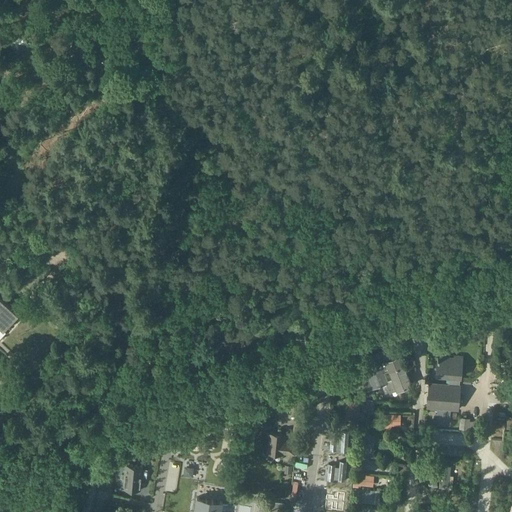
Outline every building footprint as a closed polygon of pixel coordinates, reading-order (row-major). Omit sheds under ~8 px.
[(146,12),(114,45),(130,60),(162,28),(146,12)] [(3,29),(2,42),(40,47),(41,33),(3,29)] [(82,216),(70,213),(63,244),(75,246),(82,216)] [(9,304),(0,295),(0,368),(3,365),(0,362),(0,329),(2,328),(4,329),(19,313),(9,304)] [(404,363),(401,355),(367,368),(363,391),(387,383),(387,381),(394,378),(391,368),(404,363)] [(449,384),(430,382),(428,406),(458,408),(462,356),(455,356),(455,361),(440,359),(440,357),(438,357),(438,360),(437,374),(450,375),(449,384)] [(407,373),(404,363),(391,368),(394,378),(407,373)] [(357,373),(340,376),(343,389),(360,386),(357,373)] [(394,378),(387,381),(387,383),(390,391),(411,383),(407,373),(394,378)] [(358,401),(348,399),(345,419),(355,420),(358,401)] [(374,400),(363,399),(362,412),(372,413),(374,400)] [(449,409),(437,408),(436,422),(448,423),(449,409)] [(400,413),(384,413),(384,424),(400,424),(400,413)] [(374,435),(362,431),(360,455),(378,456),(378,453),(373,452),(374,435)] [(268,452),(284,454),(284,453),(296,454),(297,441),(289,440),(285,440),(286,434),(270,432),(268,452)] [(331,434),(330,450),(336,451),(336,450),(340,450),(340,451),(347,452),(349,433),(342,432),(341,438),(337,438),(337,435),(331,434)] [(389,441),(387,450),(400,455),(404,446),(395,443),(396,441),(393,440),(392,442),(389,441)] [(378,459),(360,457),(359,467),(377,469),(378,459)] [(329,464),(327,480),(334,481),(334,480),(338,480),(338,481),(345,482),(347,462),(340,462),(339,468),(335,467),(335,465),(329,464)] [(122,478),(124,478),(124,488),(141,490),(142,476),(147,477),(147,475),(149,475),(150,470),(148,470),(148,468),(143,468),(143,465),(126,463),(125,473),(123,473),(122,478)] [(452,488),(454,466),(441,465),(439,487),(452,488)] [(431,485),(431,488),(437,486),(435,468),(426,470),(428,485),(431,485)] [(361,484),(372,485),(373,475),(366,474),(366,472),(355,471),(353,486),(360,487),(361,484)] [(380,490),(361,488),(360,501),(379,502),(380,490)] [(429,488),(428,500),(434,500),(433,503),(443,504),(444,494),(448,495),(449,490),(429,488)] [(326,491),(321,508),(342,510),(344,493),(326,491)] [(196,496),(193,511),(220,511),(223,501),(215,499),(213,499),(210,499),(207,498),(206,498),(205,498),(196,496)] [(266,501),(265,511),(274,511),(283,511),(285,503),(266,501)]
